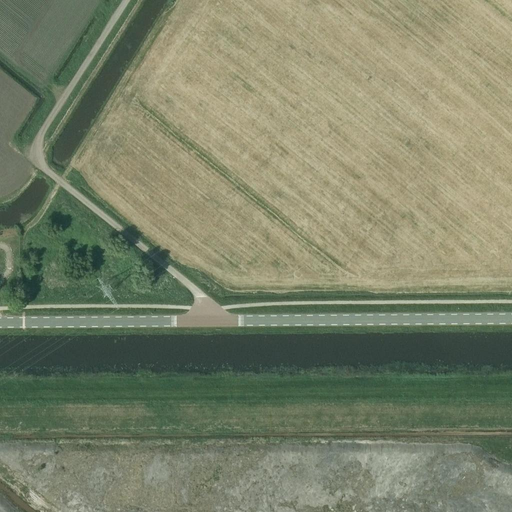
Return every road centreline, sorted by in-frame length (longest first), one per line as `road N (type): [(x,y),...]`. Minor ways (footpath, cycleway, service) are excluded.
road 1 (unclassified): [(210,323),(194,288),(39,168),(36,140),(125,0)]
road 2 (tertiary): [(511,317),(210,323)]
road 3 (tertiary): [(210,323),(0,324)]
